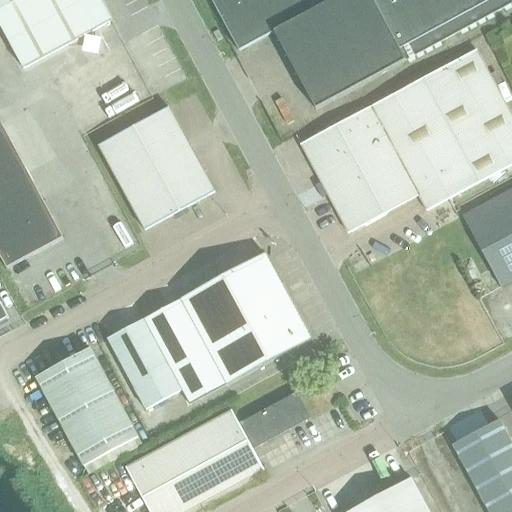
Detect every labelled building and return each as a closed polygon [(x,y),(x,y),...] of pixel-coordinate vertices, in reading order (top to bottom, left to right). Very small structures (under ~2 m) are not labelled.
[(0,0),(0,27),(23,70),(111,22),(99,0),(0,0)] [(511,0),(210,0),(239,52),(243,50),(273,33),(315,111),(511,4),(511,0)] [(213,33),(218,42),(223,39),(218,31),(213,33)] [(322,199),(328,196),(349,234),(419,197),(427,212),(511,166),(511,117),(495,86),(502,82),(496,72),(489,76),(476,51),(301,145),(321,183),(315,186),(322,199)] [(99,147),(145,231),(215,193),(169,109),(99,147)] [(0,123),(0,257),(7,270),(63,239),(1,123),(0,123)] [(511,283),(511,192),(462,220),(500,290),(511,283)] [(169,307),(144,321),(144,322),(182,392),(189,405),(227,385),(228,386),(311,341),(265,255),(181,300),(169,307)] [(108,340),(146,411),(182,392),(144,321),(108,340)] [(36,379),(84,468),(138,439),(90,349),(36,379)] [(252,449),(310,418),(296,393),(238,424),(232,412),(126,469),(149,511),(187,511),(264,471),(252,449)] [(511,511),(511,444),(499,421),(453,446),(488,511),(511,511)] [(350,511),(428,511),(411,479),(350,511)]
